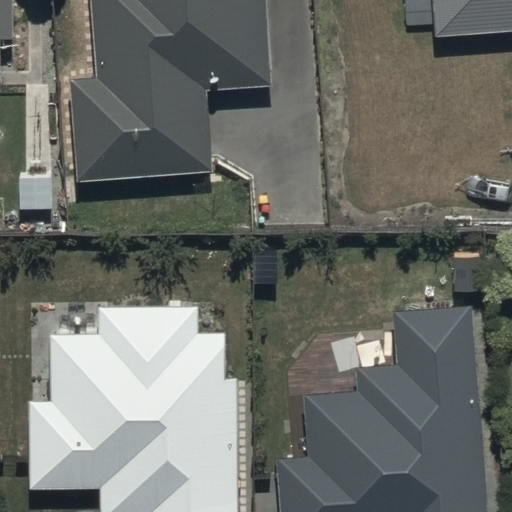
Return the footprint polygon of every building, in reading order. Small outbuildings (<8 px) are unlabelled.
[(0,0),(0,83),(1,83),(1,34),(11,34),(10,0),(0,0)] [(263,0),(92,0),(98,76),(72,78),(79,174),(208,164),(202,86),(270,81),(263,0)] [(511,0),(432,0),(435,32),(511,25),(511,0)] [(50,396),(27,397),(28,487),(99,486),(99,511),(236,511),(234,375),(224,375),(223,329),(199,330),(198,302),(96,304),(96,329),(49,330),(50,396)] [(308,453),(278,455),(282,511),(484,511),(468,304),(394,310),(398,363),(355,366),(356,388),(303,392),(308,453)]
